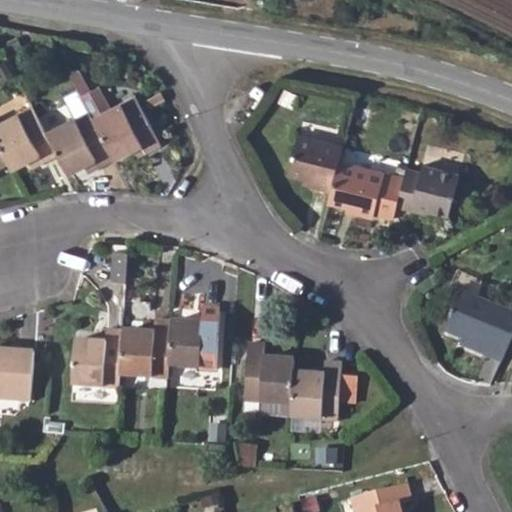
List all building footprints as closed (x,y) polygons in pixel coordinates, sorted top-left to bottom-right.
[(83,94),(90,106),(92,111),(110,102),(101,84),(83,94)] [(110,102),(92,111),(114,154),(133,144),(134,143),(131,138),(139,133),(145,144),(160,137),(135,88),(110,102)] [(34,103),(0,121),(0,140),(10,161),(13,166),(39,151),(44,159),(58,151),(47,129),(34,103)] [(90,106),(47,129),(58,151),(68,171),(94,156),(98,162),(114,154),(92,111),(90,106)] [(321,179),(337,184),(345,156),(349,141),(295,126),(285,165),(322,175),(321,179)] [(134,143),(133,144),(136,150),(145,144),(139,133),(131,138),(134,143)] [(0,140),(0,166),(10,161),(0,140)] [(337,184),(333,196),(363,204),(362,208),(379,212),(380,209),(400,215),(404,202),(412,173),(345,156),(337,184)] [(412,173),(404,202),(418,206),(420,201),(436,205),(455,211),(466,170),(431,161),(429,168),(414,164),(412,173)] [(420,201),(418,206),(434,210),(436,205),(420,201)] [(132,251),(117,249),(114,283),(129,285),(132,251)] [(450,322),(468,330),(480,335),(478,341),(477,342),(507,354),(511,343),(511,303),(466,285),(450,322)] [(174,332),(170,376),(216,380),(221,323),(205,322),(204,334),(174,332)] [(124,340),(121,386),(169,389),(170,376),(174,332),(156,330),(155,342),(124,340)] [(468,330),(466,336),(478,341),(480,335),(468,330)] [(73,395),(120,398),(121,386),(124,340),(106,339),(105,351),(76,349),(73,395)] [(0,390),(32,393),(36,349),(0,345),(0,390)] [(249,409),(266,410),(295,412),(297,380),(298,367),(269,366),(270,352),(252,351),(249,409)] [(295,412),(294,426),(340,430),(341,410),(343,384),(344,372),(327,371),(327,383),(297,380),(295,412)] [(343,384),(341,410),(357,411),(358,386),(343,384)] [(266,410),(266,423),(294,426),(295,412),(266,410)] [(238,442),(239,444),(243,463),(262,465),(257,443),(238,442)] [(350,497),(353,511),(400,511),(398,502),(409,500),(406,483),(350,497)]
